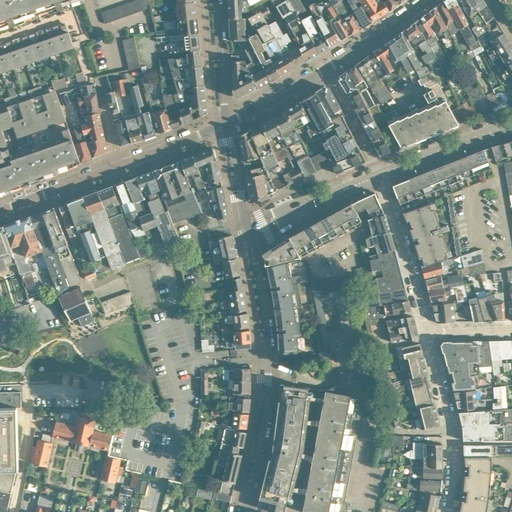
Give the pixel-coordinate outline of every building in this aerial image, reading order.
[(0,0),(0,30),(6,28),(12,26),(19,24),(30,20),(36,18),(42,16),(54,12),(60,10),(66,7),(72,5),(79,3),(82,2),(84,1),(83,0),(0,0)] [(145,10),(141,0),(136,0),(135,1),(139,12),(145,10)] [(150,8),(148,0),(141,0),(145,10),(150,8)] [(248,12),(269,0),(228,0),(229,19),(241,18),(241,12),(248,12)] [(305,61),(318,53),(289,1),(288,0),(273,0),(292,38),(297,45),(305,61)] [(328,47),(311,15),(309,16),(300,0),(288,0),(289,1),(318,53),(328,47)] [(329,0),(331,2),(349,35),(362,28),(345,0),(329,0)] [(347,0),(363,27),(372,22),(362,7),(358,2),(356,0),(347,0)] [(359,0),(373,21),(389,11),(381,0),(378,0),(375,2),(373,0),(359,0)] [(381,0),(389,11),(400,3),(397,0),(381,0)] [(469,24),(455,0),(445,0),(444,1),(469,46),(474,55),(483,50),(482,47),(478,41),(476,42),(467,25),(469,24)] [(459,0),(476,26),(472,28),(477,36),(485,31),(482,27),(487,24),(486,23),(470,0),(459,0)] [(470,0),(486,23),(494,17),(482,0),(470,0)] [(139,12),(135,1),(129,3),(133,14),(139,12)] [(469,46),(444,1),(435,8),(446,26),(460,52),(469,46)] [(196,18),(194,2),(175,4),(177,20),(196,18)] [(322,3),(316,6),(322,16),(326,14),(329,19),(325,21),(328,27),(332,25),(340,40),(349,35),(331,2),(324,6),(322,3)] [(133,14),(129,3),(124,4),(128,16),(133,14)] [(330,46),(340,40),(332,25),(328,27),(325,21),(322,16),(316,6),(315,3),(309,6),(330,46)] [(128,16),(124,4),(118,6),(122,18),(128,16)] [(122,18),(118,6),(112,8),(116,20),(122,18)] [(116,20),(112,8),(107,10),(111,22),(116,20)] [(454,44),(434,9),(425,15),(438,37),(442,34),(444,37),(442,39),(447,48),(454,44)] [(111,22),(107,10),(101,13),(105,24),(111,22)] [(261,10),(248,18),(254,28),(255,30),(257,29),(261,38),(259,39),(279,76),(293,69),(269,26),(264,15),(261,10)] [(437,40),(424,16),(415,23),(430,47),(439,62),(444,71),(450,69),(444,56),(435,41),(437,40)] [(175,36),(198,33),(196,18),(177,20),(178,29),(174,30),(175,36)] [(240,40),(242,40),(246,40),(245,28),(246,28),(245,18),(241,18),(229,19),(230,41),(240,40)] [(293,69),(305,61),(297,45),(294,47),(286,32),(283,34),(276,22),(269,26),(293,69)] [(430,47),(415,23),(403,31),(409,42),(413,49),(416,47),(420,45),(424,52),(426,50),(428,54),(423,57),(426,63),(428,62),(432,69),(440,65),(439,62),(438,60),(430,47)] [(61,24),(53,27),(61,51),(74,47),(66,25),(61,26),(61,24)] [(492,41),(504,33),(499,25),(491,30),(487,24),(482,27),(485,31),(477,36),(476,36),(478,41),(482,47),(492,41)] [(61,51),(53,27),(45,29),(46,32),(42,33),(49,55),(61,51)] [(255,30),(254,28),(247,32),(247,35),(250,40),(259,59),(270,81),(279,76),(259,39),(255,30)] [(409,42),(403,31),(395,37),(406,55),(408,55),(420,78),(432,72),(426,66),(423,68),(413,49),(409,42)] [(49,55),(42,33),(37,35),(37,32),(29,35),(37,59),(49,55)] [(175,36),(168,37),(170,51),(170,52),(172,52),(177,51),(186,50),(199,49),(198,33),(175,36)] [(509,42),(504,33),(492,41),(494,44),(486,49),(489,54),(509,42)] [(37,59),(29,35),(21,38),(22,40),(18,41),(26,63),(37,59)] [(135,43),(134,37),(122,40),(123,46),(135,43)] [(406,55),(395,37),(385,45),(390,54),(397,66),(402,63),(408,73),(413,70),(406,55)] [(259,59),(250,40),(242,40),(240,40),(240,41),(238,41),(246,58),(249,56),(252,62),(259,59)] [(26,63),(18,41),(14,43),(13,41),(5,43),(14,68),(26,63)] [(511,52),(511,46),(509,42),(489,54),(492,60),(501,55),(503,59),(511,52)] [(14,68),(5,43),(0,45),(0,67),(1,72),(14,68)] [(137,49),(135,43),(123,46),(125,52),(137,49)] [(390,54),(385,45),(367,57),(380,78),(393,70),(385,56),(390,54)] [(138,55),(137,49),(125,52),(126,58),(138,55)] [(201,66),(200,55),(199,49),(186,50),(187,56),(179,57),(181,68),(201,66)] [(139,61),(138,55),(126,58),(127,64),(139,61)] [(511,55),(504,61),(506,64),(498,69),(502,75),(511,68),(511,55)] [(380,78),(367,57),(357,65),(376,96),(377,96),(382,104),(392,98),(386,87),(380,78)] [(194,119),(187,99),(184,87),(178,68),(175,58),(167,59),(177,93),(173,94),(182,124),(194,119)] [(258,87),(270,81),(259,59),(252,62),(247,65),(250,72),(254,80),(258,87)] [(245,60),(231,61),(232,81),(239,81),(242,79),(241,77),(250,72),(247,65),(245,60)] [(140,65),(139,61),(127,64),(129,69),(140,67),(140,65)] [(167,66),(159,67),(161,80),(168,79),(167,66)] [(207,113),(205,97),(201,66),(181,68),(178,68),(184,87),(187,99),(194,119),(207,113)] [(355,66),(347,72),(357,89),(366,105),(371,114),(374,120),(376,124),(385,119),(377,104),(375,105),(366,88),(368,86),(355,66)] [(511,68),(502,75),(505,80),(511,75),(511,68)] [(85,80),(83,72),(76,75),(78,82),(85,80)] [(239,81),(232,81),(233,96),(237,98),(258,87),(254,80),(250,72),(241,77),(242,79),(239,81)] [(357,89),(347,72),(339,77),(338,80),(348,95),(357,89)] [(432,73),(418,81),(421,86),(423,85),(436,78),(432,73)] [(67,86),(66,82),(65,78),(58,81),(61,89),(67,86)] [(426,89),(438,83),(436,78),(423,85),(426,89)] [(144,138),(136,111),(129,92),(128,85),(130,84),(128,79),(111,81),(113,91),(114,91),(117,102),(119,111),(121,110),(127,127),(132,143),(144,138)] [(173,94),(168,79),(161,80),(163,96),(171,94),(173,94)] [(485,97),(480,86),(473,89),(468,80),(462,83),(472,103),(485,97)] [(61,89),(58,81),(52,83),(55,91),(61,89)] [(172,129),(164,103),(163,96),(155,99),(152,100),(150,91),(153,90),(151,81),(144,83),(147,93),(144,94),(148,106),(151,105),(159,133),(172,129)] [(137,82),(130,84),(128,85),(129,92),(136,111),(144,138),(156,134),(149,110),(142,112),(140,105),(144,104),(137,82)] [(459,125),(448,102),(438,83),(426,89),(427,92),(423,94),(429,105),(429,108),(427,109),(427,108),(418,113),(431,136),(459,125)] [(96,93),(95,84),(78,87),(79,96),(96,93)] [(44,94),(42,90),(41,86),(34,89),(37,97),(44,94)] [(329,88),(324,87),(316,92),(316,93),(329,117),(341,109),(329,88)] [(37,97),(34,89),(28,91),(31,99),(37,97)] [(366,105),(357,89),(348,95),(347,95),(356,111),(366,105)] [(119,111),(117,102),(114,91),(113,91),(107,92),(110,112),(115,112),(119,111)] [(64,106),(70,104),(67,93),(60,95),(64,106)] [(98,103),(96,93),(79,96),(77,97),(79,106),(98,103)] [(316,93),(302,102),(322,138),(319,139),(326,152),(332,164),(349,155),(347,151),(339,136),(331,121),(329,117),(316,93)] [(171,94),(163,96),(164,103),(172,129),(181,125),(171,94)] [(81,162),(74,145),(57,95),(8,111),(10,115),(0,118),(0,193),(3,193),(3,192),(8,190),(9,191),(10,190),(10,189),(20,186),(21,186),(22,186),(21,185),(27,183),(44,176),(45,177),(46,177),(45,176),(51,174),(50,173),(56,171),(56,172),(57,172),(57,171),(68,167),(68,168),(69,168),(69,167),(74,165),(74,164),(79,162),(80,163),(81,162)] [(20,103),(18,98),(17,95),(10,97),(13,105),(20,103)] [(500,96),(497,98),(489,102),(492,107),(495,106),(503,101),(500,96)] [(13,105),(10,97),(4,99),(7,107),(13,105)] [(465,122),(456,98),(448,102),(459,125),(465,122)] [(301,102),(286,111),(297,133),(300,134),(303,132),(304,131),(304,129),(303,126),(307,123),(310,130),(308,131),(313,141),(319,138),(301,102)] [(99,109),(98,103),(79,106),(81,118),(85,117),(87,124),(82,125),(85,134),(89,133),(92,141),(87,143),(93,157),(109,151),(105,139),(105,137),(99,109)] [(371,114),(366,105),(356,111),(363,126),(374,120),(371,114)] [(331,121),(342,115),(344,115),(341,109),(329,117),(331,121)] [(386,120),(397,114),(395,110),(384,116),(386,120)] [(297,133),(286,111),(273,118),(294,157),(305,176),(316,171),(310,159),(299,136),(297,133)] [(431,136),(418,113),(417,112),(409,117),(408,115),(400,120),(400,119),(389,125),(401,147),(431,136)] [(389,125),(400,119),(397,114),(386,120),(389,125)] [(350,130),(346,122),(342,115),(331,121),(339,136),(350,130)] [(132,143),(127,127),(124,128),(122,121),(121,121),(119,118),(114,120),(121,146),(132,143)] [(273,118),(260,124),(276,162),(277,161),(286,157),(288,161),(294,157),(273,118)] [(382,135),(376,124),(374,120),(363,126),(371,141),(382,135)] [(276,162),(260,124),(250,130),(262,160),(264,167),(274,192),(288,185),(283,175),(284,174),(277,161),(276,162)] [(87,143),(87,142),(86,141),(85,141),(82,133),(80,126),(74,128),(77,135),(80,143),(74,145),(81,162),(93,157),(87,143)] [(262,160),(250,130),(238,136),(243,161),(248,159),(249,162),(262,160)] [(358,146),(354,138),(350,130),(339,136),(347,151),(358,146)] [(391,152),(382,135),(371,141),(379,156),(391,152)] [(508,157),(504,143),(503,143),(503,144),(492,147),(492,146),(492,147),(494,154),(496,161),(496,160),(507,157),(508,157)] [(366,162),(361,153),(358,146),(347,151),(349,155),(355,166),(366,162)] [(494,154),(492,147),(488,148),(483,150),(483,149),(483,150),(475,153),(482,172),(490,169),(491,169),(486,157),(491,155),(494,154)] [(216,160),(214,149),(212,148),(193,156),(201,177),(207,174),(211,189),(222,186),(216,160)] [(332,164),(326,152),(310,159),(316,171),(332,164)] [(483,172),(482,172),(475,153),(474,153),(475,153),(467,156),(474,175),(482,172),(483,172)] [(355,166),(349,155),(332,164),(336,174),(355,166)] [(201,177),(193,156),(180,161),(191,189),(197,186),(198,188),(205,185),(201,177)] [(474,175),(467,156),(466,156),(466,157),(459,160),(466,178),(474,175)] [(466,178),(459,160),(459,159),(458,159),(458,160),(451,163),(458,181),(466,178),(466,179),(466,178)] [(155,171),(166,199),(164,200),(168,210),(173,223),(202,213),(192,190),(189,191),(178,162),(155,171)] [(458,182),(458,181),(451,163),(450,162),(450,163),(442,166),(450,184),(457,181),(458,182)] [(293,170),(283,175),(288,185),(305,176),(299,166),(293,169),(293,170)] [(450,185),(450,184),(442,166),(434,169),(442,188),(449,185),(450,185)] [(274,192),(264,167),(245,171),(251,197),(255,196),(256,201),(264,197),(274,192)] [(442,188),(434,169),(434,170),(426,173),(433,191),(441,188),(442,188)] [(153,171),(136,178),(145,204),(149,202),(157,225),(162,235),(165,246),(180,241),(173,223),(168,210),(164,212),(157,191),(160,190),(153,171)] [(434,191),(433,191),(426,173),(426,172),(425,172),(426,173),(418,176),(425,194),(433,191),(433,192),(434,191)] [(425,195),(425,194),(418,176),(418,175),(417,176),(410,179),(417,197),(425,194),(425,195)] [(145,204),(136,178),(125,182),(144,233),(147,239),(153,237),(149,228),(157,225),(149,202),(145,204)] [(417,198),(417,197),(410,179),(409,179),(402,182),(409,201),(416,198),(417,198)] [(144,233),(125,182),(124,182),(114,185),(134,237),(144,233)] [(401,204),(409,201),(402,182),(391,186),(393,191),(395,191),(400,205),(401,204)] [(135,246),(112,186),(97,192),(125,263),(139,258),(135,246)] [(228,216),(222,186),(211,189),(207,190),(219,220),(228,216)] [(125,263),(97,192),(82,197),(106,256),(111,269),(125,263)] [(384,213),(377,198),(378,197),(376,192),(359,200),(358,200),(358,201),(356,201),(352,204),(361,222),(364,221),(367,220),(384,214),(384,213)] [(106,256),(82,197),(71,202),(87,246),(85,247),(91,262),(106,256)] [(87,246),(71,202),(59,206),(76,250),(85,247),(87,246)] [(361,222),(352,204),(352,203),(351,204),(344,208),(345,211),(355,229),(361,225),(361,222)] [(448,251),(443,235),(440,236),(439,233),(442,233),(449,230),(447,225),(440,227),(438,229),(437,226),(440,225),(434,209),(431,210),(429,204),(403,213),(410,229),(413,240),(415,240),(416,244),(415,244),(422,267),(448,258),(446,252),(448,251)] [(43,212),(58,253),(71,286),(82,283),(68,246),(54,208),(43,212)] [(355,229),(345,211),(344,208),(336,212),(347,233),(355,229)] [(347,233),(336,212),(336,213),(328,217),(330,219),(339,237),(347,233)] [(51,241),(41,214),(41,213),(29,217),(42,250),(58,293),(59,293),(71,286),(58,253),(54,255),(49,242),(51,241)] [(390,232),(384,214),(367,220),(371,232),(360,238),(362,242),(366,240),(366,239),(371,236),(390,232)] [(16,263),(19,274),(21,281),(23,281),(25,288),(31,286),(29,279),(33,278),(30,270),(25,256),(42,250),(29,217),(4,226),(9,245),(12,254),(16,263)] [(339,237),(330,219),(328,217),(321,221),(320,221),(332,241),(339,237)] [(332,241),(320,221),(313,225),(314,227),(324,245),(331,241),(332,242),(332,241)] [(324,245),(314,227),(313,225),(305,229),(316,250),(317,250),(317,249),(324,245)] [(9,245),(4,226),(0,227),(0,295),(1,295),(0,291),(0,271),(6,269),(6,267),(16,263),(12,254),(9,245)] [(316,250),(305,229),(305,230),(297,234),(299,236),(308,254),(316,250)] [(394,249),(390,232),(371,236),(366,239),(366,240),(367,247),(374,245),(377,254),(394,249)] [(308,254),(299,236),(297,234),(290,238),(289,237),(301,258),(308,254)] [(218,238),(208,240),(213,264),(223,262),(237,259),(237,258),(236,258),(232,236),(232,235),(218,238)] [(301,258),(289,237),(289,238),(290,240),(286,242),(285,240),(284,240),(285,240),(270,250),(267,252),(265,255),(265,258),(265,261),(265,265),(265,266),(300,257),(301,259),(301,258)] [(145,242),(135,246),(139,258),(150,253),(145,242)] [(183,256),(182,253),(180,245),(174,247),(178,258),(183,256)] [(399,267),(394,249),(377,254),(369,256),(371,266),(373,274),(382,272),(399,267)] [(483,262),(481,249),(471,252),(471,253),(463,255),(467,267),(483,262)] [(240,275),(237,259),(223,262),(226,277),(240,275)] [(451,259),(441,262),(422,267),(425,278),(444,273),(443,267),(447,266),(452,264),(451,259)] [(485,274),(483,262),(467,267),(460,269),(462,274),(462,275),(470,273),(471,276),(479,274),(485,274)] [(295,291),(293,285),(292,277),(289,278),(286,265),(289,265),(289,263),(286,264),(286,263),(267,267),(271,286),(273,286),(273,290),(273,291),(274,302),(273,302),(274,310),(297,307),(297,306),(301,305),(298,291),(295,291)] [(96,276),(94,271),(89,272),(87,267),(82,268),(86,280),(96,276)] [(405,288),(399,267),(382,272),(383,276),(376,277),(378,287),(379,292),(405,288)] [(360,268),(356,269),(356,273),(359,287),(361,294),(366,293),(361,272),(360,268)] [(359,287),(356,273),(351,275),(351,278),(354,290),(358,290),(358,287),(359,287)] [(501,273),(494,273),(494,282),(501,281),(502,281),(501,273)] [(464,285),(462,275),(462,274),(450,277),(448,281),(442,282),(441,276),(425,280),(428,292),(464,285)] [(49,283),(48,276),(41,277),(42,284),(49,283)] [(223,302),(228,301),(244,298),(241,277),(230,279),(232,291),(227,292),(227,294),(222,295),(223,302)] [(325,292),(323,281),(322,278),(316,279),(319,291),(320,290),(321,293),(325,292)] [(342,291),(340,280),(340,278),(334,279),(336,291),(342,291)] [(354,290),(351,278),(346,279),(348,291),(354,290)] [(319,291),(316,279),(311,280),(313,291),(314,291),(319,291)] [(336,291),(334,279),(328,280),(331,292),(336,291)] [(331,292),(328,280),(323,281),(325,292),(331,292)] [(456,293),(458,301),(467,301),(464,285),(428,292),(431,302),(447,300),(446,296),(456,293)] [(79,288),(61,297),(73,322),(78,319),(82,327),(83,327),(82,326),(94,321),(95,321),(91,313),(88,307),(82,294),(79,288)] [(408,300),(406,290),(405,288),(379,292),(377,292),(379,305),(408,300)] [(331,350),(321,293),(320,290),(319,291),(314,291),(324,352),(331,350)] [(496,321),(487,296),(486,293),(485,290),(476,293),(476,295),(477,299),(484,321),(496,321)] [(131,291),(130,292),(125,294),(129,305),(134,303),(131,291)] [(505,320),(503,300),(503,293),(495,294),(491,295),(491,291),(486,293),(487,296),(496,321),(505,320)] [(129,305),(125,294),(119,296),(123,307),(129,305)] [(200,300),(199,295),(188,298),(191,308),(200,306),(200,300)] [(484,321),(477,299),(476,295),(472,296),(473,298),(469,299),(473,322),(484,321)] [(123,307),(119,296),(113,298),(117,310),(123,307)] [(117,310),(113,298),(107,300),(111,312),(117,310)] [(247,310),(244,298),(228,301),(223,302),(222,302),(224,310),(230,309),(230,313),(246,310),(247,310)] [(111,312),(107,300),(101,302),(105,314),(111,312)] [(408,300),(379,305),(374,306),(376,319),(378,318),(383,318),(386,315),(411,311),(408,300)] [(455,321),(453,303),(432,305),(437,323),(455,321)] [(374,306),(362,308),(364,321),(376,319),(374,306)] [(300,337),(299,329),(299,322),(295,322),(294,309),(297,308),(297,307),(274,310),(274,318),(276,318),(278,329),(279,329),(279,333),(278,333),(280,353),(301,351),(301,349),(297,349),(297,337),(300,337)] [(57,328),(51,308),(43,311),(48,330),(57,328)] [(247,313),(233,315),(228,316),(228,317),(226,318),(226,323),(229,323),(229,324),(234,324),(234,329),(239,328),(249,327),(247,313)] [(413,316),(411,317),(386,321),(392,342),(418,338),(413,316)] [(378,318),(376,319),(364,321),(368,332),(372,332),(371,326),(379,324),(378,318)] [(228,332),(223,333),(223,339),(226,339),(227,347),(235,346),(235,350),(251,348),(249,330),(228,332)] [(217,347),(216,337),(201,337),(202,348),(217,347)] [(493,372),(490,341),(477,341),(471,341),(444,342),(442,345),(446,364),(447,365),(453,390),(476,389),(475,375),(471,375),(470,363),(479,363),(479,367),(480,373),(493,372)] [(511,358),(511,357),(511,341),(490,341),(493,372),(494,373),(500,373),(499,364),(503,364),(502,359),(511,358)] [(422,354),(419,344),(404,347),(404,346),(396,348),(399,360),(405,358),(422,354)] [(332,359),(331,350),(324,352),(319,353),(320,359),(332,359)] [(424,364),(422,354),(405,358),(399,360),(398,360),(401,370),(407,368),(424,364)] [(427,374),(424,364),(407,368),(410,378),(427,374)] [(251,382),(251,368),(247,368),(234,369),(234,370),(228,370),(228,381),(229,381),(234,381),(251,382)] [(345,503),(357,435),(355,434),(356,431),(357,431),(366,382),(352,380),(353,374),(342,372),(341,372),(340,378),(339,381),(337,381),(331,387),(332,388),(328,389),(325,390),(326,391),(303,511),(346,511),(348,503),(345,503)] [(429,385),(427,374),(410,378),(412,389),(429,385)] [(250,394),(251,382),(234,381),(229,381),(229,389),(234,390),(234,397),(250,399),(250,394)] [(275,436),(272,448),(259,498),(274,502),(271,511),(303,511),(326,391),(325,390),(281,384),(274,436),(275,436)] [(432,395),(429,385),(412,389),(414,399),(432,395)] [(494,387),(494,399),(497,398),(502,398),(502,394),(501,394),(500,387),(494,387)] [(120,393),(118,395),(121,403),(131,399),(128,391),(125,391),(120,393)] [(475,391),(454,392),(456,401),(476,400),(475,391)] [(0,511),(6,511),(11,492),(17,469),(19,469),(17,408),(21,408),(21,392),(0,392),(0,511)] [(434,405),(432,395),(414,399),(417,409),(434,405)] [(249,412),(250,399),(234,397),(229,397),(228,410),(236,411),(249,412)] [(477,409),(476,400),(456,401),(458,411),(477,409)] [(437,415),(434,405),(417,409),(419,419),(437,415)] [(511,440),(511,408),(459,413),(462,427),(462,436),(463,436),(463,441),(511,440)] [(89,446),(90,446),(93,431),(95,420),(92,419),(93,415),(92,414),(92,411),(85,409),(84,413),(82,412),(81,416),(78,416),(77,421),(75,426),(72,441),(72,442),(77,443),(75,450),(83,452),(84,445),(89,446)] [(246,429),(248,414),(234,412),(232,427),(246,429)] [(439,425),(437,415),(419,419),(422,429),(439,425)] [(201,438),(203,428),(204,422),(197,421),(194,436),(201,438)] [(72,441),(75,426),(56,422),(54,428),(52,436),(52,437),(72,441)] [(243,448),(246,433),(225,428),(222,443),(239,447),(243,448)] [(112,435),(93,431),(90,446),(107,450),(109,450),(112,435)] [(51,443),(52,437),(52,436),(40,433),(36,447),(32,446),(31,450),(50,455),(52,443),(51,443)] [(404,445),(403,436),(379,436),(377,445),(404,445)] [(238,454),(239,447),(222,443),(220,450),(238,454)] [(442,444),(416,444),(416,451),(415,452),(415,459),(417,459),(424,459),(442,460),(442,444)] [(492,445),(464,445),(464,456),(511,456),(511,444),(500,445),(492,445)] [(47,467),(50,455),(31,450),(30,455),(34,456),(33,463),(47,467)] [(242,455),(238,454),(220,450),(217,464),(226,467),(223,480),(234,483),(235,483),(242,455)] [(406,468),(407,451),(398,451),(397,467),(406,468)] [(109,457),(107,456),(106,456),(103,467),(122,472),(123,467),(119,466),(120,459),(109,457)] [(491,473),(491,468),(492,457),(464,457),(465,465),(464,483),(490,485),(491,473)] [(442,469),(442,460),(424,459),(424,468),(442,469)] [(121,477),(122,472),(103,467),(100,480),(115,483),(117,476),(121,477)] [(442,478),(442,469),(424,468),(417,467),(413,467),(412,467),(412,472),(416,472),(416,477),(442,478)] [(136,487),(139,473),(135,472),(131,486),(136,487)] [(420,484),(407,484),(407,488),(420,489),(441,490),(441,489),(440,489),(441,481),(442,481),(442,479),(420,479),(420,484)] [(232,495),(234,483),(223,480),(220,492),(232,495)] [(486,511),(489,497),(490,485),(464,483),(463,491),(460,509),(477,511),(486,511)] [(230,502),(232,495),(220,492),(217,492),(215,498),(230,502)] [(438,504),(440,496),(423,492),(422,492),(420,500),(438,504)] [(41,494),(38,504),(45,505),(46,502),(52,503),(54,497),(49,496),(47,496),(41,494)] [(398,511),(400,505),(384,500),(382,506),(380,511),(386,511),(388,508),(398,511)] [(434,511),(436,511),(438,504),(420,500),(419,508),(434,511)] [(49,511),(52,503),(46,502),(45,505),(43,511),(49,511)]
